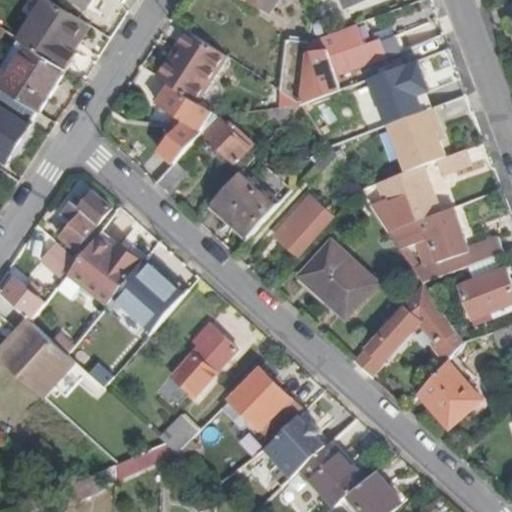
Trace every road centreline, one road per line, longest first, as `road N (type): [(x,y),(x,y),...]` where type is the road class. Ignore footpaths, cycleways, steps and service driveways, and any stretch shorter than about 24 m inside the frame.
road 1 (residential): [(75,140),(488,511)]
road 2 (residential): [(164,0),(75,140)]
road 3 (residential): [(511,144),(457,0)]
road 4 (residential): [(75,140),(0,253)]
